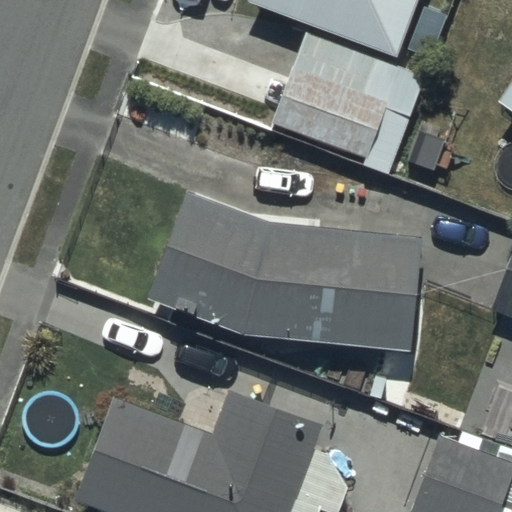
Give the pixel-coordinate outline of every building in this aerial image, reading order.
[(253,0),(252,3),(312,26),(273,129),(391,174),(430,71),(402,60),(425,0),(253,0)] [(511,88),(499,108),(511,116),(511,88)] [(425,241),(274,225),(187,197),(151,303),(253,337),(414,354),(425,241)] [(511,258),(492,311),(511,318),(511,258)] [(116,399),(78,503),(102,511),(294,511),(298,504),(319,511),(344,511),(360,468),(322,454),(330,431),(233,395),(218,436),(116,399)] [(503,511),(511,489),(511,465),(444,439),(416,511),(503,511)]
